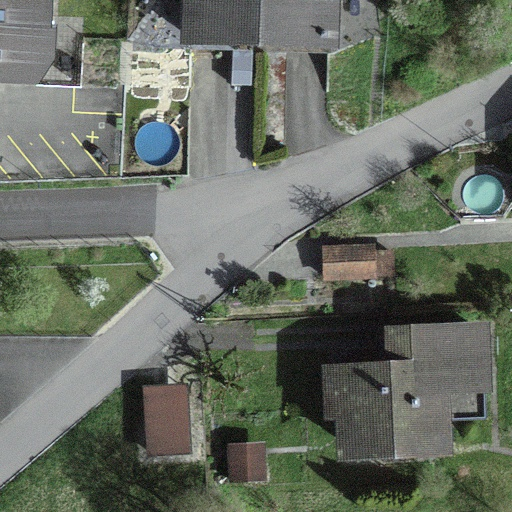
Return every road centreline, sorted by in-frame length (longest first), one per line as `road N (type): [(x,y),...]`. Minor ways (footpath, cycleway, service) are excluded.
road 1 (residential): [(242,225),(66,407),(0,458)]
road 2 (residential): [(511,98),(242,225)]
road 3 (residential): [(0,228),(242,225)]
